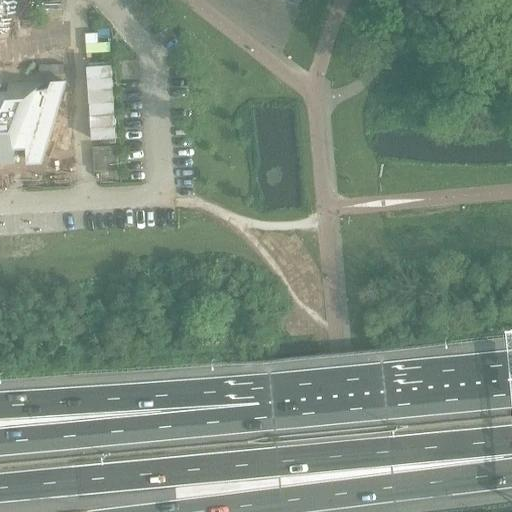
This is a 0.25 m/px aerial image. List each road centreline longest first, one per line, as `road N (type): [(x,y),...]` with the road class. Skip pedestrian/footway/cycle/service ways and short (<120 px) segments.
road 1 (motorway): [(0,489),(511,448)]
road 2 (motorway): [(213,511),(392,490),(511,465)]
road 3 (motorway): [(260,412),(0,440)]
road 4 (motorway): [(260,412),(0,417)]
road 5 (motorway): [(511,388),(260,412)]
